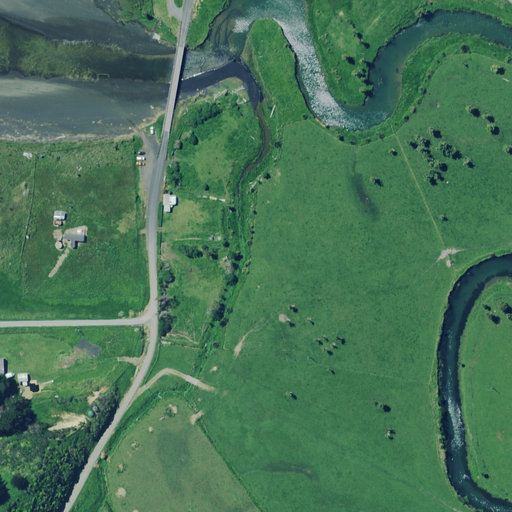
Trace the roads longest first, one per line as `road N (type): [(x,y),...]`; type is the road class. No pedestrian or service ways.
road 1 (unclassified): [(181,0),(142,202),(145,326),(132,365),(46,511)]
road 2 (track): [(145,321),(0,322)]
